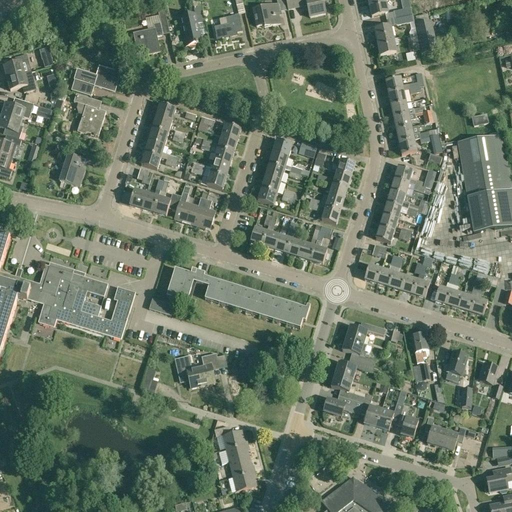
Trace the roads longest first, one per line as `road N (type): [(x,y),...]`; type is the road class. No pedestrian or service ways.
road 1 (residential): [(336,290),(376,155),(351,34)]
road 2 (residential): [(101,217),(148,83),(255,55)]
road 3 (residential): [(475,511),(470,487),(292,432)]
road 4 (residential): [(219,254),(263,111),(255,55)]
road 5 (residential): [(511,344),(336,290)]
road 6 (residential): [(292,432),(336,290)]
road 7 (residential): [(163,393),(182,407),(290,439)]
road 8 (residential): [(219,254),(101,217)]
road 9 (residential): [(336,290),(219,254)]
